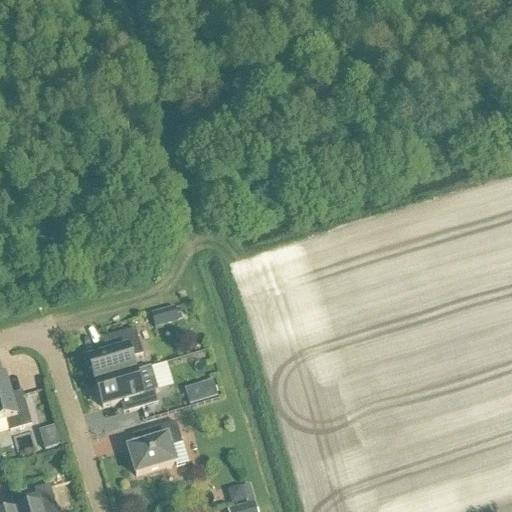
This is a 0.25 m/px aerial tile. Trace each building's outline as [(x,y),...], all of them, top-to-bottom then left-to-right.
[(173,312),(149,318),(153,333),(177,327),(173,312)] [(88,365),(95,389),(135,377),(131,363),(143,359),(135,334),(106,343),(111,358),(88,365)] [(135,377),(95,389),(103,413),(125,406),(129,417),(157,408),(154,397),(142,400),(135,377)] [(5,382),(0,383),(0,426),(6,425),(10,437),(31,430),(23,402),(12,405),(5,382)] [(214,390),(203,393),(206,405),(218,401),(214,390)] [(182,448),(176,427),(147,436),(150,447),(128,454),(136,481),(176,469),(171,452),(182,448)] [(234,494),(229,500),(232,510),(247,505),(248,507),(255,505),(250,489),(234,494)] [(28,511),(55,511),(49,490),(34,495),(36,499),(26,502),(28,511)]
